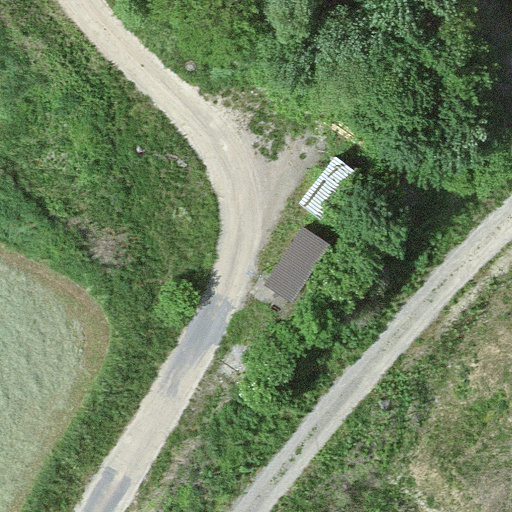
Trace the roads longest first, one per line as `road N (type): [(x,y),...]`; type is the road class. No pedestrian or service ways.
road 1 (track): [(105,511),(240,281),(235,175),(183,90),(83,0)]
road 2 (track): [(261,511),(420,315),(511,227)]
